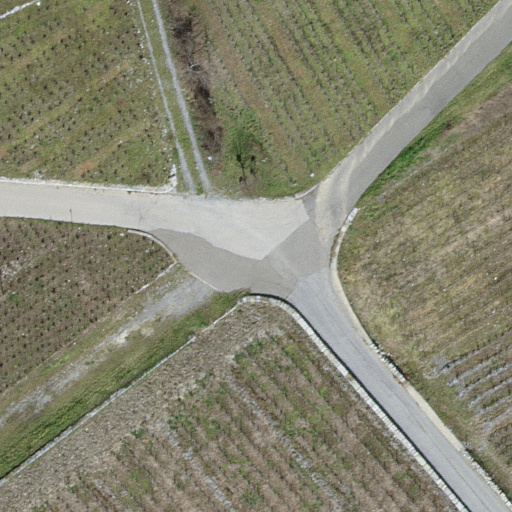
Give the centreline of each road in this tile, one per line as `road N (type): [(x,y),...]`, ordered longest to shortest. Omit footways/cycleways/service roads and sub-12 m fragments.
road 1 (unclassified): [(493,511),(322,310),(307,290),(298,252),(342,188),(511,16)]
road 2 (track): [(247,234),(205,285),(0,441)]
